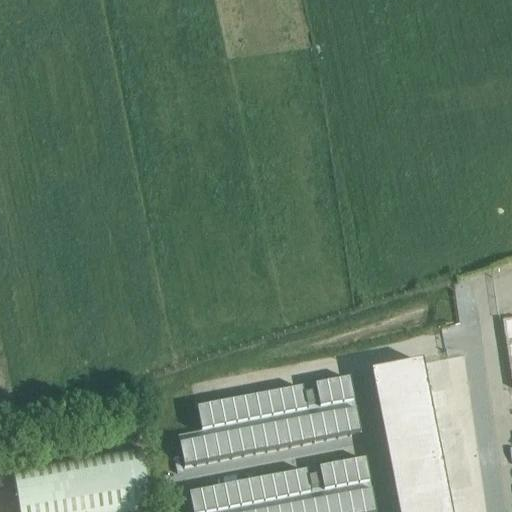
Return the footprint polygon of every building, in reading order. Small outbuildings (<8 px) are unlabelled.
[(422,364),(370,374),(380,424),(432,413),(427,389),(428,389),(423,364),(422,364)] [(201,434),(177,438),(183,470),(361,436),(350,380),(314,387),(318,408),(314,409),(311,395),(304,397),(302,390),(196,410),(201,434)] [(432,413),(380,424),(389,473),(442,462),(438,438),(437,438),(432,413)] [(140,448),(11,471),(18,511),(125,511),(150,508),(140,448)] [(306,473),(188,496),(191,511),(375,511),(365,462),(318,471),(322,492),(318,493),(315,479),(307,480),(306,473)] [(442,462),(389,473),(396,511),(449,511),(451,511),(446,487),(447,487),(442,462)]
